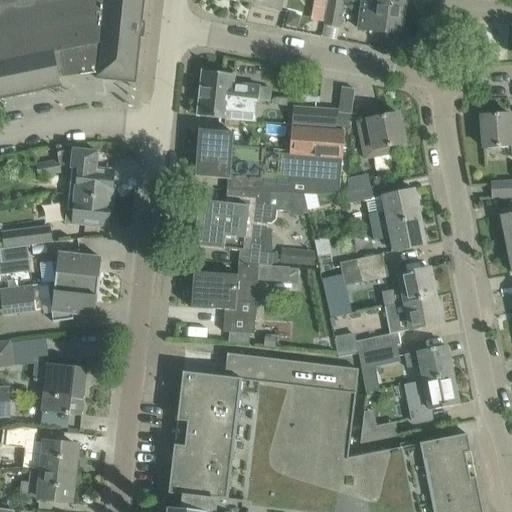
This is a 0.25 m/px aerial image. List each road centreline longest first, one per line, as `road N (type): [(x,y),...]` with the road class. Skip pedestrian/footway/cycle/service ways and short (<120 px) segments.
road 1 (residential): [(511,479),(462,269),(462,221),(436,78)]
road 2 (tertiary): [(117,511),(159,124)]
road 3 (residential): [(436,78),(171,26)]
road 4 (residential): [(0,136),(80,121),(159,124)]
